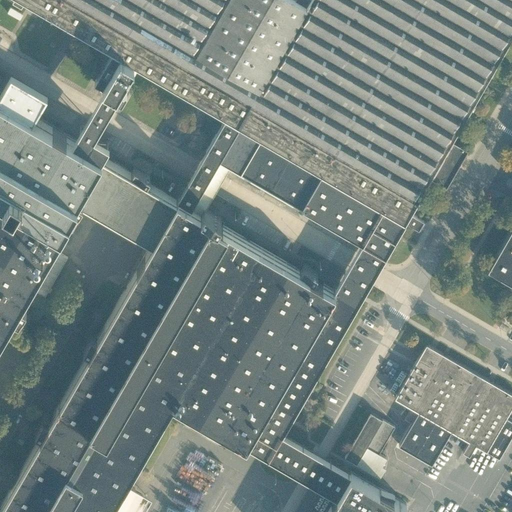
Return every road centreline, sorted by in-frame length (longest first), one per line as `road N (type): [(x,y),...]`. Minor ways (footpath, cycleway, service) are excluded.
road 1 (unclassified): [(0,55),(409,292)]
road 2 (unclassified): [(409,292),(288,511)]
road 3 (unclassified): [(511,117),(409,292)]
